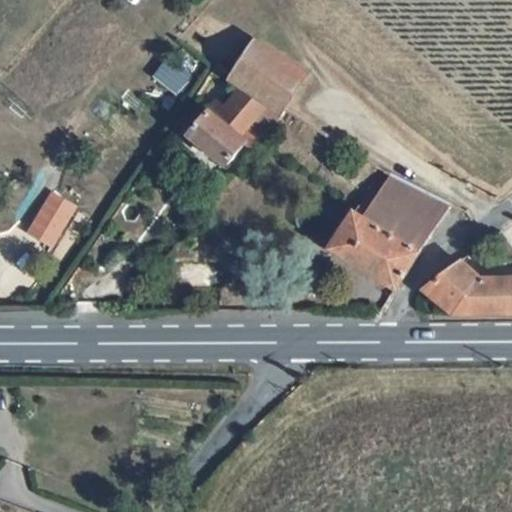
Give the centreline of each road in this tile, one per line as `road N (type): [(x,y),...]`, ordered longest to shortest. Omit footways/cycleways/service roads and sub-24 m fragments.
road 1 (primary): [(304,343),(0,344)]
road 2 (unclassified): [(170,511),(304,343)]
road 3 (unclassified): [(511,199),(411,283),(383,341)]
road 4 (primary): [(511,339),(383,341)]
